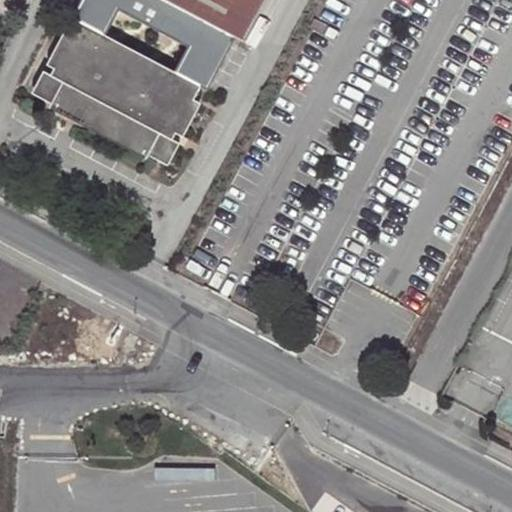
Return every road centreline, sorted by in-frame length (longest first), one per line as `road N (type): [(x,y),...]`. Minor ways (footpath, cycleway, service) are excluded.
road 1 (tertiary): [(511,495),(200,330)]
road 2 (tertiary): [(200,330),(0,221)]
road 3 (unclassified): [(200,330),(182,365),(150,382),(0,379)]
